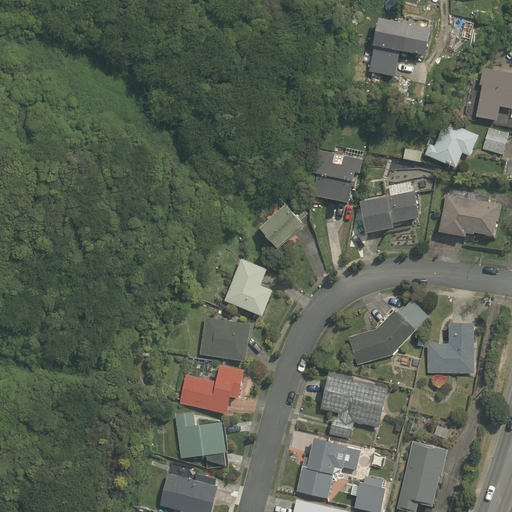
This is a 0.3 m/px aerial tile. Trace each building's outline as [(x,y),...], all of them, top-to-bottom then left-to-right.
[(370,72),(396,78),(401,52),(426,57),(432,29),(425,0),(416,0),(379,18),(367,72),(370,72)] [(511,72),(482,68),(479,85),(482,86),(477,117),(498,121),(500,107),(511,109),(511,72)] [(425,156),(456,168),(462,153),(471,157),(480,135),(445,121),(435,146),(429,144),(425,155),(425,156)] [(483,149),(502,155),(509,134),(489,128),(483,149)] [(422,152),(405,148),(403,158),(420,162),(422,152)] [(313,196),(348,204),(355,173),(360,174),(363,160),(319,150),(314,174),(318,175),(313,196)] [(385,158),(373,157),(372,164),(384,165),(385,158)] [(296,187),(293,195),(297,196),(298,193),(302,195),(305,184),(302,183),(303,177),(297,175),(295,181),(294,180),(292,186),(296,187)] [(367,234),(395,229),(394,224),(420,219),(415,192),(361,202),(367,234)] [(439,233),(466,238),(468,232),(496,237),(502,205),(447,195),(446,195),(439,233)] [(261,229),(279,249),(305,225),(287,205),(261,229)] [(225,301),(264,317),(274,290),(262,285),(268,270),(242,259),(225,301)] [(349,337),(358,366),(393,355),(417,330),(396,310),(377,329),(349,337)] [(201,355),(247,361),(252,324),(206,318),(201,355)] [(428,373),(475,374),(476,323),(449,323),(449,344),(428,344),(428,373)] [(202,367),(203,360),(195,359),(194,366),(202,367)] [(180,404),(228,414),(232,397),(240,399),(246,370),(221,364),(217,381),(187,374),(180,404)] [(329,435),(350,440),(354,423),(379,429),(379,427),(389,389),(355,381),(356,377),(330,371),(320,409),(335,412),(329,435)] [(176,415),(182,459),(227,453),(223,421),(197,425),(195,413),(176,415)] [(414,434),(420,416),(412,413),(407,432),(414,434)] [(438,424),(434,435),(445,440),(450,429),(438,424)] [(297,492),(329,499),(336,467),(357,472),(362,450),(315,438),(310,458),(304,457),(296,491),(297,492)] [(398,508),(412,511),(417,511),(419,504),(433,507),(440,475),(443,476),(448,450),(413,442),(398,508)] [(180,476),(181,469),(172,467),(171,474),(168,474),(161,505),(182,511),(183,511),(186,511),(187,511),(213,511),(220,486),(216,485),(218,479),(198,474),(197,480),(180,476)] [(351,511),(296,499),(293,511),(351,511)] [(378,511),(380,505),(371,503),(369,510),(375,511),(378,511)]
